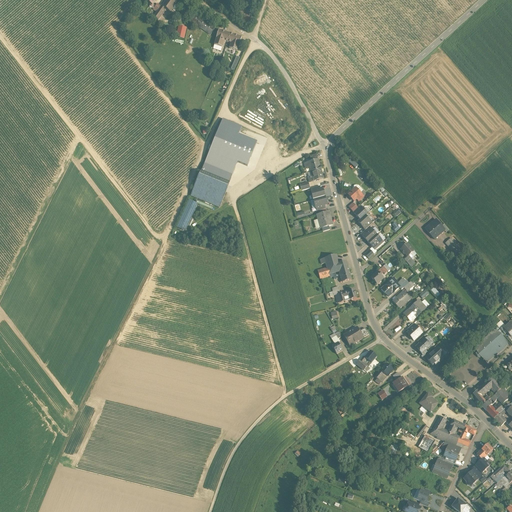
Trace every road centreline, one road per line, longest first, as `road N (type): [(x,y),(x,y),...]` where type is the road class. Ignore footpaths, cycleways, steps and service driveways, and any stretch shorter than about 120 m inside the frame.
road 1 (track): [(265,0),(205,150),(37,511)]
road 2 (track): [(328,145),(232,202),(285,396)]
road 3 (residential): [(328,145),(483,0)]
road 4 (unclassified): [(328,145),(263,47),(194,0)]
road 5 (track): [(282,398),(235,448),(210,511)]
road 6 (residential): [(328,145),(358,273)]
